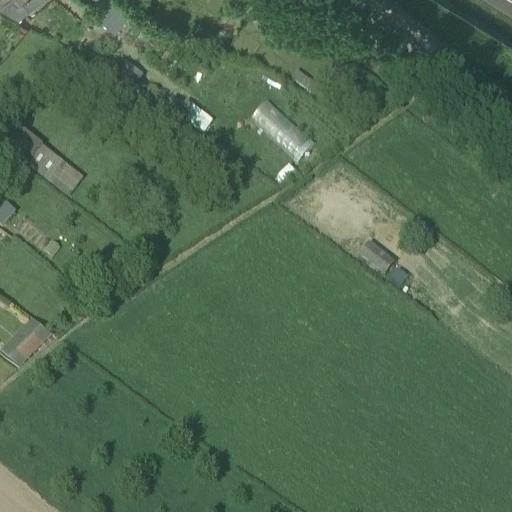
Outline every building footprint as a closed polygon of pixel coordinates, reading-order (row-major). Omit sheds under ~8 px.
[(113,0),(99,0),(89,10),(106,27),(123,10),(113,0)] [(131,89),(140,77),(119,62),(110,73),(131,89)] [(293,73),(289,78),(310,94),(314,88),(293,73)] [(183,106),(172,99),(165,111),(184,123),(193,109),(185,104),(183,106)] [(299,162),(315,144),(268,100),(252,119),(299,162)] [(25,130),(10,150),(71,196),(86,177),(44,146),(45,145),(25,130)] [(0,205),(0,226),(1,228),(15,214),(2,203),(0,205)] [(366,248),(359,258),(385,277),(392,268),(366,248)] [(19,368),(52,338),(33,322),(1,353),(19,368)] [(151,406),(170,420),(179,409),(160,395),(151,406)]
